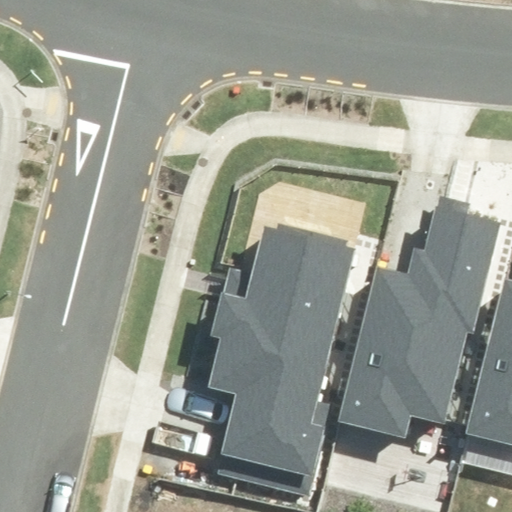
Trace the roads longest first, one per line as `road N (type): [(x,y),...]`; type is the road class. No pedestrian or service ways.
road 1 (residential): [(145,6),(15,511)]
road 2 (residential): [(145,6),(511,49)]
